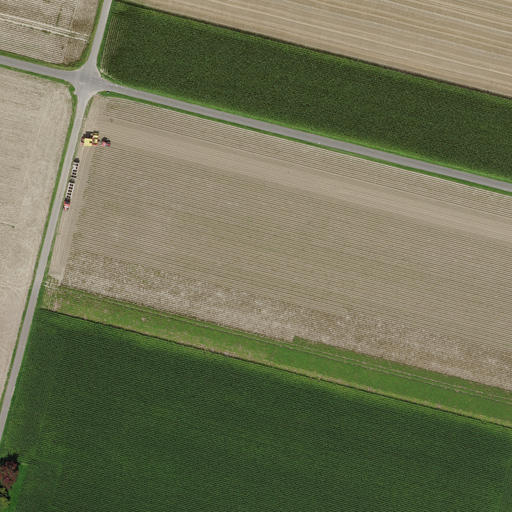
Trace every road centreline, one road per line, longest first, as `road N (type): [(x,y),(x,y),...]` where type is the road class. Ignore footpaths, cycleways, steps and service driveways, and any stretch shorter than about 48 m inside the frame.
road 1 (unclassified): [(511,189),(89,83)]
road 2 (residential): [(89,83),(0,437)]
